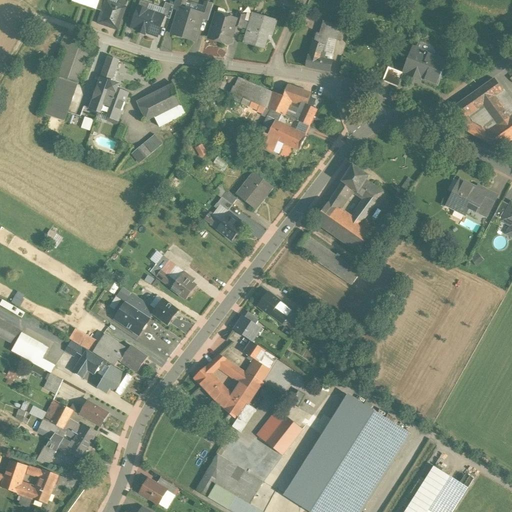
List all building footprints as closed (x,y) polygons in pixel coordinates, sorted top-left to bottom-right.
[(73,0),(73,1),(96,9),(99,0),(73,0)] [(106,0),(99,0),(96,9),(103,11),(106,1),(106,0)] [(106,1),(103,11),(98,23),(107,26),(108,23),(119,27),(128,1),(124,0),(119,0),(118,5),(106,1)] [(185,0),(175,0),(174,6),(173,9),(178,11),(179,8),(183,9),(185,0)] [(149,4),(141,1),(131,27),(139,30),(138,32),(145,34),(145,32),(157,36),(164,17),(161,16),(147,11),(149,4)] [(205,2),(201,14),(203,15),(202,18),(208,20),(213,5),(205,2)] [(174,6),(165,3),(161,16),(164,17),(170,19),(173,9),(174,6)] [(183,9),(179,8),(178,11),(171,34),(181,37),(182,36),(194,39),(193,41),(194,41),(202,18),(203,15),(201,14),(183,9)] [(254,11),(244,43),(262,48),(268,29),(273,30),(276,21),(261,16),(262,13),(254,11)] [(246,16),(238,14),(236,20),(236,21),(235,26),(235,27),(242,29),(246,16)] [(236,20),(217,15),(210,38),(225,42),(225,44),(228,45),(232,44),(232,41),(231,39),(235,27),(235,26),(236,21),(236,20)] [(323,21),(319,33),(316,33),(313,43),(324,46),(326,37),(340,41),(345,28),(323,21)] [(92,45),(65,36),(61,49),(66,51),(57,76),(78,84),(92,45)] [(324,46),(313,43),(309,57),(308,56),(307,67),(330,72),(333,55),(325,54),(327,47),(324,46)] [(447,61),(413,47),(407,62),(411,64),(406,76),(415,80),(416,77),(437,86),(447,61)] [(119,61),(109,58),(102,77),(112,81),(119,61)] [(403,74),(388,68),(383,81),(397,87),(403,74)] [(78,84),(57,76),(43,114),(70,124),(84,86),(78,84)] [(118,90),(110,87),(112,82),(112,81),(102,77),(90,109),(109,116),(107,120),(117,124),(128,94),(118,90)] [(273,92),(238,78),(231,94),(266,108),(273,92)] [(495,79),(462,102),(468,111),(481,102),(482,104),(494,97),(503,91),(495,79)] [(119,85),(112,82),(110,87),(118,90),(119,85)] [(311,94),(288,85),(284,97),(283,98),(290,101),(306,105),(308,102),(310,98),(311,94)] [(175,87),(138,105),(147,121),(154,117),(180,105),(178,101),(175,87)] [(509,118),(498,125),(482,104),(481,102),(468,111),(462,115),(456,107),(451,110),(450,112),(451,113),(467,132),(498,149),(511,139),(511,103),(503,91),(494,97),(509,118)] [(273,92),(266,108),(273,111),(279,99),(283,100),(283,98),(284,97),(273,92)] [(509,118),(494,97),(482,104),(498,125),(509,118)] [(279,99),(273,111),(283,115),(290,101),(283,98),(283,100),(279,99)] [(462,102),(456,107),(462,115),(468,111),(462,102)] [(180,105),(154,117),(159,127),(185,114),(180,105)] [(317,110),(306,105),(298,122),(309,127),(317,110)] [(283,115),(273,111),(269,121),(278,125),(283,115)] [(278,125),(269,121),(263,133),(265,134),(276,139),(282,126),(278,125)] [(297,132),(282,126),(276,139),(279,141),(299,151),(306,138),(305,137),(309,127),(298,122),(297,132)] [(120,125),(116,136),(122,138),(126,127),(120,125)] [(327,141),(329,135),(313,128),(310,134),(327,141)] [(276,139),(265,134),(259,145),(273,152),(279,141),(276,139)] [(154,136),(143,145),(151,154),(161,145),(154,136)] [(151,154),(143,145),(132,154),(140,163),(151,154)] [(213,160),(208,151),(201,155),(206,164),(213,160)] [(368,176),(353,165),(342,182),(344,184),(353,189),(366,199),(375,205),(383,193),(365,181),(368,176)] [(246,183),(237,195),(256,210),(262,203),(260,201),(271,186),(254,173),(254,174),(256,176),(249,185),(246,183)] [(415,183),(408,178),(401,188),(408,192),(415,183)] [(477,190),(460,182),(450,199),(458,203),(455,209),(466,214),(469,209),(477,213),(479,209),(488,191),(479,187),(477,190)] [(353,189),(344,184),(331,204),(338,208),(353,189)] [(237,199),(227,191),(222,198),(232,206),(237,199)] [(488,191),(479,209),(488,214),(497,196),(488,191)] [(232,206),(222,198),(218,204),(228,211),(232,206)] [(375,205),(366,199),(363,204),(371,210),(375,205)] [(502,201),(494,216),(502,221),(510,206),(502,201)] [(338,208),(331,204),(320,220),(346,238),(361,224),(353,219),(338,208)] [(371,210),(363,204),(353,219),(361,224),(371,210)] [(511,204),(510,206),(502,221),(511,226),(511,204)] [(222,223),(209,213),(205,219),(218,229),(222,223)] [(218,229),(232,240),(243,227),(237,223),(239,219),(230,213),(222,223),(218,229)] [(361,224),(346,238),(360,249),(363,245),(364,245),(372,232),(361,224)] [(50,231),(48,239),(57,242),(60,234),(50,231)] [(340,259),(306,236),(298,248),(331,271),(340,259)] [(184,272),(163,256),(150,272),(171,289),(184,272)] [(340,259),(331,271),(352,285),(360,273),(340,259)] [(184,272),(171,289),(186,300),(196,286),(187,279),(190,276),(184,272)] [(17,291),(11,303),(20,307),(26,295),(17,291)] [(268,292),(258,307),(270,316),(270,315),(275,308),(280,301),(268,292)] [(155,310),(131,294),(125,302),(150,319),(153,315),(152,314),(155,310)] [(121,300),(116,297),(109,307),(114,310),(121,300)] [(0,306),(23,317),(26,311),(2,300),(0,304),(0,306)] [(178,311),(163,300),(155,310),(152,314),(153,315),(167,325),(178,311)] [(125,302),(114,319),(139,336),(150,319),(125,302)] [(275,308),(270,315),(282,324),(287,317),(275,308)] [(259,319),(248,312),(245,317),(255,324),(259,319)] [(245,317),(243,316),(234,330),(251,342),(252,342),(256,335),(252,333),(257,326),(255,324),(245,317)] [(22,332),(0,319),(0,338),(14,346),(21,334),(22,332)] [(48,348),(21,334),(14,346),(11,352),(50,373),(55,365),(43,359),(48,348)] [(122,349),(104,337),(102,339),(98,346),(116,358),(122,349)] [(87,351),(71,341),(65,351),(74,357),(77,353),(83,357),(87,351)] [(252,342),(251,342),(244,353),(249,356),(247,359),(253,363),(257,366),(266,352),(252,342)] [(147,358),(131,347),(127,352),(122,361),(138,372),(147,358)] [(122,349),(116,358),(122,361),(127,352),(122,349)] [(111,367),(87,351),(83,357),(73,372),(82,378),(87,370),(94,375),(98,369),(106,374),(111,367)] [(266,352),(257,366),(253,363),(251,366),(264,375),(275,358),(266,352)] [(219,356),(205,369),(211,376),(219,367),(226,360),(219,356)] [(247,374),(226,360),(219,367),(241,383),(247,374)] [(120,373),(111,367),(106,374),(116,380),(120,373)] [(19,373),(10,369),(5,378),(15,382),(19,373)] [(211,376),(205,369),(195,378),(215,401),(224,391),(211,376)] [(116,380),(110,389),(121,396),(133,378),(121,371),(120,373),(116,380)] [(63,380),(50,373),(44,388),(56,395),(63,380)] [(116,380),(106,374),(98,388),(107,394),(110,390),(110,389),(116,380)] [(262,384),(247,374),(241,383),(231,399),(224,409),(234,417),(247,396),(252,400),(262,384)] [(224,391),(215,401),(224,409),(231,399),(224,391)] [(247,396),(234,417),(239,420),(252,400),(247,396)] [(356,399),(292,501),(308,511),(361,511),(411,434),(356,399)] [(50,407),(57,411),(61,404),(54,401),(50,407)] [(6,404),(5,408),(18,414),(19,410),(6,404)] [(71,410),(61,404),(57,411),(70,418),(73,411),(71,410)] [(76,404),(74,405),(71,410),(73,411),(80,416),(83,411),(79,409),(79,406),(76,404)] [(86,404),(80,416),(86,420),(93,408),(86,404)] [(43,420),(47,412),(33,405),(30,413),(43,420)] [(50,407),(44,420),(50,423),(57,411),(50,407)] [(106,415),(93,408),(86,420),(100,427),(106,415)] [(278,410),(257,436),(282,455),(302,430),(278,410)] [(70,418),(57,411),(50,423),(64,430),(70,418)] [(80,416),(73,411),(70,418),(80,423),(82,418),(80,416)] [(50,423),(44,420),(40,427),(54,435),(55,434),(63,439),(65,434),(67,431),(66,431),(64,430),(50,423)] [(83,429),(76,424),(72,431),(79,435),(91,442),(97,432),(85,426),(83,429)] [(72,431),(68,429),(66,431),(67,431),(65,434),(74,438),(76,439),(79,435),(72,431)] [(54,435),(47,447),(57,451),(58,449),(62,442),(63,439),(55,434),(54,435)] [(91,442),(79,435),(76,439),(74,441),(73,440),(72,443),(63,439),(62,442),(58,449),(69,455),(70,453),(82,459),(91,442)] [(26,457),(28,450),(17,446),(15,453),(26,457)] [(47,447),(45,446),(36,462),(49,466),(57,451),(47,447)] [(264,483),(217,455),(196,491),(232,511),(262,511),(251,505),(264,483)] [(26,468),(8,462),(6,468),(20,474),(23,478),(26,468)] [(45,471),(30,466),(28,473),(35,475),(34,478),(41,480),(45,471)] [(434,466),(404,511),(452,511),(468,488),(434,466)] [(20,474),(6,468),(3,479),(1,487),(19,494),(21,485),(23,478),(20,474)] [(36,491),(33,499),(47,504),(58,476),(54,474),(45,470),(45,471),(41,480),(36,491)] [(175,488),(160,479),(156,484),(166,490),(166,491),(172,494),(175,488)] [(156,484),(148,480),(140,494),(158,504),(166,491),(166,490),(156,484)] [(36,491),(21,485),(19,494),(33,499),(36,491)] [(172,494),(166,491),(158,504),(166,510),(174,496),(172,494)]
